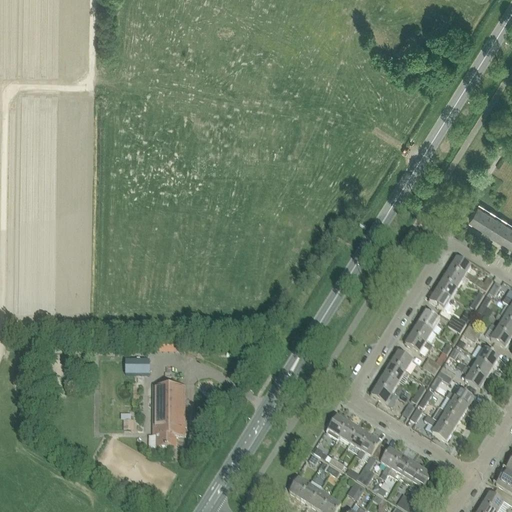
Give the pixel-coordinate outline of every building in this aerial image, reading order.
[(480,227),(490,211),(478,203),(468,220),(480,227)] [(491,234),(501,218),(490,211),(480,227),(491,234)] [(503,241),(511,226),(511,224),(501,218),(491,234),(503,241)] [(511,246),(511,226),(503,241),(511,246)] [(456,260),(449,271),(464,280),(468,283),(486,293),(493,282),(487,279),(484,285),(467,275),(470,269),(456,260)] [(449,271),(443,282),(457,291),(462,283),(466,286),(468,283),(464,280),(449,271)] [(450,301),(457,291),(443,282),(436,293),(450,301)] [(488,295),(489,295),(494,298),(501,287),(495,284),(488,295)] [(436,293),(429,304),(443,312),(448,305),(453,308),(455,304),(450,301),(436,293)] [(479,304),(484,297),(479,294),(474,301),(479,304)] [(482,306),(486,309),(491,301),(486,298),(482,306)] [(511,309),(511,302),(505,298),(502,303),(511,309)] [(474,312),(479,304),(474,301),(470,309),(474,312)] [(482,316),(486,309),(482,306),(477,313),(482,316)] [(507,307),(503,312),(507,315),(504,320),(511,324),(511,309),(507,307)] [(419,324),(433,333),(440,322),(426,313),(419,324)] [(497,330),(511,339),(511,338),(511,324),(504,320),(498,316),(495,320),(502,324),(497,330)] [(466,325),(454,318),(451,323),(463,331),(466,325)] [(460,336),(463,331),(451,323),(448,328),(460,336)] [(426,344),(433,333),(419,324),(412,335),(426,344)] [(465,332),(477,340),(481,334),(469,327),(465,332)] [(505,350),(511,339),(497,330),(491,342),(505,350)] [(474,345),(477,340),(465,332),(462,337),(474,345)] [(412,335),(405,346),(419,355),(423,349),(430,352),(433,348),(426,344),(412,335)] [(180,343),(156,343),(156,351),(180,351),(180,343)] [(447,357),(451,349),(447,346),(442,354),(447,357)] [(478,361),(492,370),(499,359),(485,350),(478,361)] [(449,358),(452,360),(454,361),(459,354),(454,351),(449,358)] [(391,365),(405,374),(412,363),(398,354),(391,365)] [(437,372),(440,367),(428,359),(425,365),(437,372)] [(486,381),(492,370),(478,361),(472,372),(486,381)] [(125,362),(125,377),(149,376),(149,362),(125,362)] [(391,365),(384,376),(398,385),(403,378),(406,380),(408,376),(405,374),(391,365)] [(434,377),(437,372),(425,365),(422,370),(434,377)] [(465,383),(479,392),(486,381),(472,372),(471,372),(464,368),(461,373),(468,378),(465,383)] [(455,376),(446,371),(443,369),(440,374),(452,381),(455,376)] [(449,386),(452,381),(440,374),(436,379),(449,386)] [(392,395),(398,385),(384,376),(378,387),(392,395)] [(385,406),(392,395),(378,387),(371,398),(385,406)] [(184,388),(183,388),(153,388),(154,388),(154,437),(153,437),(153,438),(157,438),(157,450),(176,450),(176,438),(184,438),(184,389),(184,388)] [(421,398),(425,391),(421,388),(416,395),(421,398)] [(423,400),(428,403),(433,395),(428,392),(423,400)] [(446,399),(452,403),(466,412),(473,401),(459,392),(455,398),(449,394),(446,399)] [(416,406),(421,398),(416,395),(411,403),(416,406)] [(423,411),(428,403),(423,400),(419,408),(423,411)] [(460,422),(466,412),(452,403),(446,414),(460,422)] [(407,420),(414,409),(408,406),(402,417),(407,420)] [(460,422),(446,414),(439,409),(432,420),(453,433),(460,422)] [(415,425),(422,415),(422,414),(417,411),(410,422),(415,425)] [(432,420),(431,420),(427,417),(424,423),(435,430),(432,436),(446,444),(453,433),(432,420)] [(337,442),(347,425),(337,418),(326,435),(337,442)] [(133,422),(123,422),(123,432),(133,432),(133,422)] [(349,446),(358,432),(347,425),(337,442),(339,439),(349,446)] [(360,452),(368,438),(358,432),(349,446),(360,452)] [(402,439),(410,442),(412,438),(405,434),(402,439)] [(380,445),(368,438),(360,452),(356,459),(361,462),(365,455),(375,462),(384,449),(379,446),(380,445)] [(387,478),(400,458),(389,451),(384,449),(375,462),(386,469),(382,475),(387,478)] [(327,457),(323,454),(317,450),(313,455),(324,462),(327,457)] [(332,460),(327,457),(324,462),(335,469),(338,463),(332,460)] [(315,467),(318,462),(312,458),(309,463),(315,467)] [(400,481),(410,464),(400,458),(387,478),(398,484),(400,481)] [(335,469),(341,472),(344,467),(338,463),(335,469)] [(511,474),(511,463),(508,467),(505,466),(503,469),(511,474)] [(412,485),(421,471),(410,464),(400,481),(410,488),(412,485)] [(330,476),(333,471),(327,467),(324,472),(330,476)] [(361,485),(369,472),(364,469),(356,482),(361,485)] [(511,485),(511,474),(503,469),(501,473),(504,474),(501,479),(511,485)] [(336,480),(340,475),(333,471),(330,476),(336,480)] [(421,495),(423,492),(432,478),(421,471),(412,485),(410,488),(421,495)] [(361,485),(366,488),(374,476),(369,472),(361,485)] [(511,485),(501,479),(498,483),(496,481),(493,485),(511,496),(511,485)] [(300,501),(308,487),(298,481),(289,495),(300,501)] [(352,500),(360,487),(355,484),(347,497),(352,500)] [(310,508),(319,494),(308,487),(300,501),(310,508)] [(352,500),(357,503),(365,491),(360,487),(352,500)] [(377,495),(383,499),(387,493),(380,490),(377,495)] [(316,511),(322,511),(330,501),(319,494),(310,508),(316,511)] [(483,506),(492,511),(498,511),(504,504),(489,495),(483,506)] [(379,506),(382,501),(375,497),(372,502),(379,506)] [(412,509),(415,504),(403,497),(400,502),(412,509)] [(330,501),(322,511),(337,511),(341,507),(330,501)] [(404,511),(410,511),(412,509),(400,502),(397,507),(404,511)]
